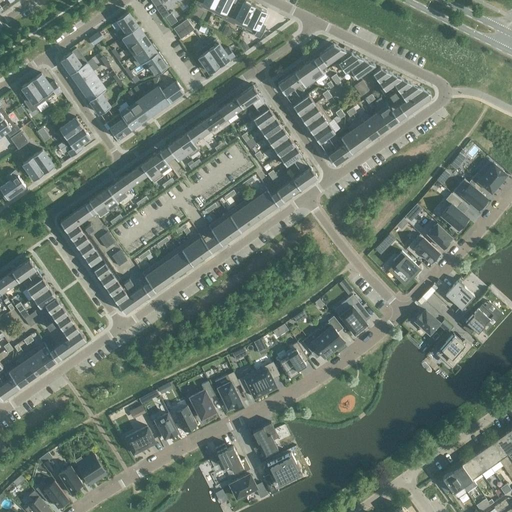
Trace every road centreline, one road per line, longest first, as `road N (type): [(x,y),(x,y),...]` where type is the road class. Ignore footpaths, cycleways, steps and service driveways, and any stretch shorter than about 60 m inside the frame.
road 1 (residential): [(79,511),(292,396),(403,312)]
road 2 (residential): [(333,180),(439,105),(443,89),(321,25)]
road 3 (residential): [(122,329),(48,221),(126,163)]
road 4 (residential): [(122,329),(308,197)]
road 5 (residential): [(403,312),(511,193)]
road 6 (residential): [(126,163),(255,72)]
road 7 (residential): [(308,197),(403,312)]
road 8 (residential): [(0,413),(122,329)]
road 9 (residential): [(255,72),(333,180)]
road 10 (residential): [(126,163),(48,57)]
road 11 (residential): [(406,477),(511,403)]
